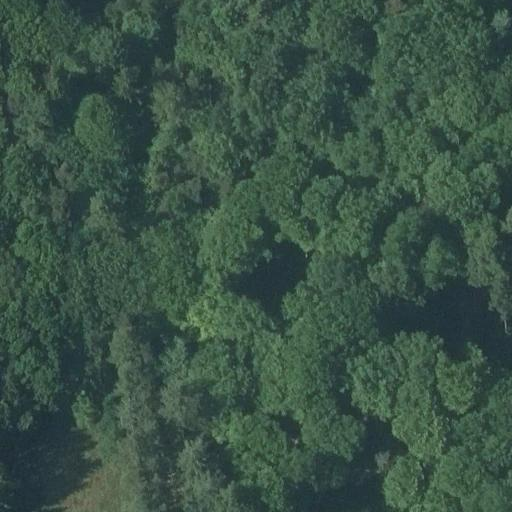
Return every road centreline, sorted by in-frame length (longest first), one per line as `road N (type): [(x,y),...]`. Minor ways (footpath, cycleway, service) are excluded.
road 1 (track): [(0,334),(511,140)]
road 2 (track): [(146,279),(160,306),(175,511)]
